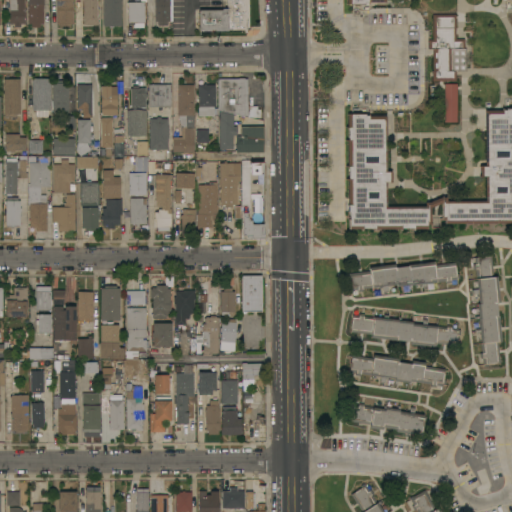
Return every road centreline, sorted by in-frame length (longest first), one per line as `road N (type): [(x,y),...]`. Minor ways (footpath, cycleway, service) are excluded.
road 1 (residential): [(0,457),(290,459)]
road 2 (residential): [(0,255),(288,254)]
road 3 (residential): [(0,54),(285,57)]
road 4 (secondary): [(284,0),(288,254)]
road 5 (secondary): [(289,329),(290,511)]
